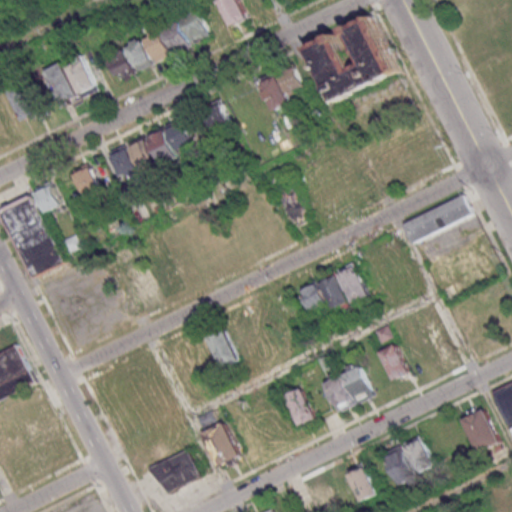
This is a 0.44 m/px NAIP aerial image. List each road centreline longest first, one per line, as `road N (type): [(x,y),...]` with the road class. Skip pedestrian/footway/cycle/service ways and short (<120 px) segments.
road 1 (residential): [(485,166),(58,376)]
road 2 (residential): [(0,174),(358,0)]
road 3 (residential): [(206,511),(511,359)]
road 4 (tertiary): [(126,511),(0,262)]
road 5 (residential): [(511,219),(400,0)]
